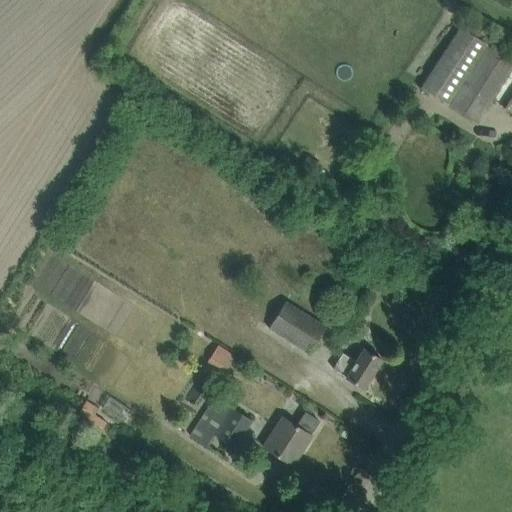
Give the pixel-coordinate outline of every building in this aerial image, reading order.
[(511,68),(511,60),(499,52),(460,27),(421,88),(460,113),(476,124),(511,68)] [(314,177),(323,165),(308,154),(299,167),(314,177)] [(268,328),(309,353),(326,327),(286,301),(268,328)] [(34,339),(54,308),(44,302),(24,333),(34,339)] [(78,349),(95,358),(104,342),(87,333),(78,349)] [(382,359),(365,349),(364,348),(356,361),(342,353),(333,368),(346,377),(364,389),(382,359)] [(223,349),(213,369),(233,378),(242,358),(223,349)] [(210,451),(220,438),(234,447),(245,430),(252,420),(221,400),(220,401),(215,397),(190,436),(210,451)] [(86,401),(78,413),(102,429),(106,423),(94,415),(99,409),(86,401)] [(131,422),(136,409),(114,401),(109,414),(131,422)] [(263,446),(292,465),(312,435),(310,434),(319,421),(305,412),(297,426),(282,416),(263,446)]
